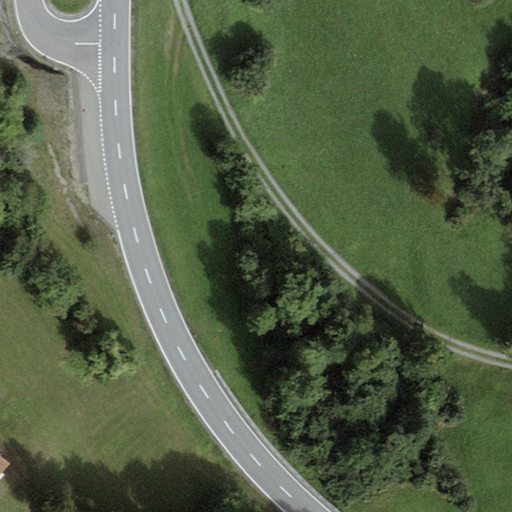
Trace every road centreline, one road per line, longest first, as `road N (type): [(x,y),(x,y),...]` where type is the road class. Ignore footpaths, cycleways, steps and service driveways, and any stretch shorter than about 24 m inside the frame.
road 1 (secondary): [(114,44),(121,165),(157,305),(227,427),(308,511)]
road 2 (track): [(511,362),(412,329),(304,235),(225,105),(179,0)]
